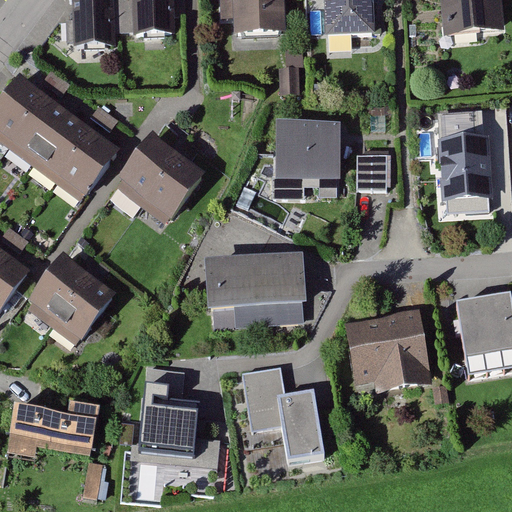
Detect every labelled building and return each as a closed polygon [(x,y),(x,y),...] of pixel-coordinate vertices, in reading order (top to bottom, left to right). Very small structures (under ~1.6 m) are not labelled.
[(72,0),(75,47),(116,45),(116,34),(113,0),(72,0)] [(113,0),(116,34),(134,33),(132,0),(113,0)] [(132,0),(134,33),(134,36),(176,34),(174,0),(132,0)] [(285,0),(226,0),(226,48),(285,49),(285,0)] [(380,0),(322,0),(322,49),(380,49),(380,0)] [(503,0),(435,0),(441,49),(508,42),(503,0)] [(45,93),(20,74),(0,100),(0,131),(11,139),(45,93)] [(70,112),(45,93),(11,139),(36,158),(70,112)] [(96,131),(70,112),(36,158),(61,177),(96,131)] [(121,149),(96,131),(61,177),(87,195),(121,149)] [(492,135),(433,139),(438,210),(497,206),(492,135)] [(338,136),(269,138),(271,211),(340,210),(338,136)] [(199,183),(143,146),(112,192),(168,229),(199,183)] [(359,160),(360,195),(394,193),(393,158),(359,160)] [(0,311),(31,271),(6,252),(0,259),(0,311)] [(118,303),(63,261),(21,315),(77,357),(118,303)] [(301,266),(198,274),(202,335),(305,328),(301,266)] [(511,320),(509,306),(447,318),(461,390),(511,380),(511,320)] [(420,319),(343,329),(353,400),(430,390),(420,319)] [(185,372),(148,369),(140,449),(195,454),(200,401),(183,400),(185,372)] [(281,372),(243,378),(251,437),(273,434),(279,477),(328,470),(317,391),(284,395),(281,372)] [(15,403),(10,434),(93,445),(99,401),(71,397),(69,410),(15,403)] [(121,424),(120,445),(133,446),(134,425),(121,424)] [(93,445),(10,434),(8,453),(36,456),(37,446),(92,453),(93,445)] [(83,499),(97,501),(98,500),(103,469),(103,466),(89,463),(83,499)] [(103,469),(98,500),(106,501),(109,483),(105,482),(107,469),(103,469)]
